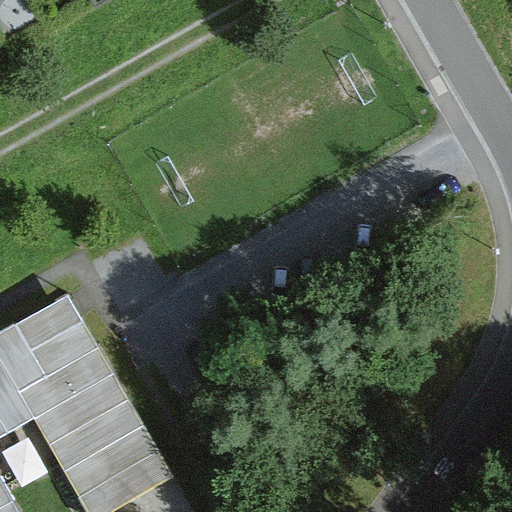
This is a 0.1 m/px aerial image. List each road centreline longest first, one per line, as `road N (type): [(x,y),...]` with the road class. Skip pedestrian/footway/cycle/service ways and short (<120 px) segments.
road 1 (residential): [(511,357),(491,407),(418,511)]
road 2 (residential): [(419,0),(511,153)]
